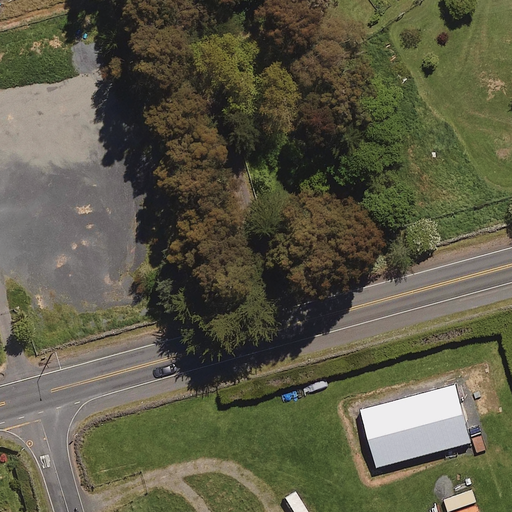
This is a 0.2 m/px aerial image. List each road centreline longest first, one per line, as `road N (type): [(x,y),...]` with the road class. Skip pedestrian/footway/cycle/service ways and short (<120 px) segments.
road 1 (secondary): [(511,263),(33,395)]
road 2 (tertiary): [(66,511),(33,395)]
